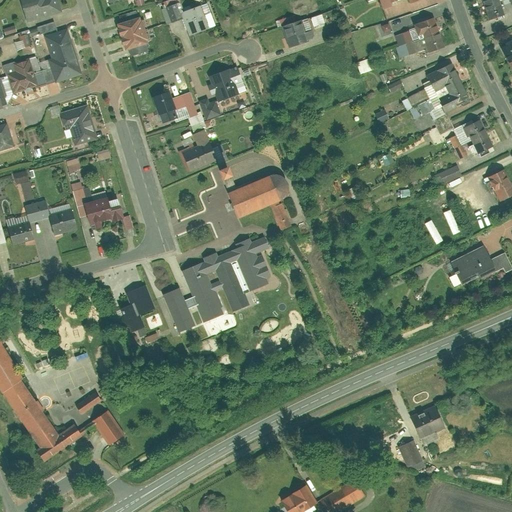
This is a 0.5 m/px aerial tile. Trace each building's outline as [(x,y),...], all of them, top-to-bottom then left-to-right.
[(19,0),(27,23),(62,12),(58,0),(19,0)] [(500,2),(485,7),(491,24),(506,19),(500,2)] [(200,6),(180,12),(188,36),(208,29),(200,6)] [(311,18),(313,26),(325,23),(322,14),(311,18)] [(141,16),(117,24),(121,38),(145,31),(141,16)] [(422,34),(423,38),(439,32),(434,17),(413,24),(418,36),(422,34)] [(282,26),(289,47),(308,41),(301,20),(282,26)] [(6,35),(17,32),(15,25),(4,29),(6,35)] [(44,38),(51,58),(45,60),(53,85),(83,75),(68,30),(44,38)] [(145,31),(121,38),(124,50),(149,44),(145,31)] [(439,32),(423,38),(427,49),(425,50),(427,57),(439,52),(438,49),(445,47),(439,32)] [(20,37),(22,40),(16,43),(18,50),(32,45),(29,34),(20,37)] [(511,43),(500,49),(507,62),(511,59),(511,43)] [(12,63),(14,71),(6,74),(12,94),(38,86),(28,58),(12,63)] [(375,69),(372,59),(357,63),(360,74),(375,69)] [(436,91),(446,87),(460,80),(452,63),(428,75),(436,91)] [(215,94),(218,101),(238,94),(229,69),(208,76),(211,84),(208,85),(211,96),(215,94)] [(460,80),(446,87),(450,95),(439,100),(446,114),(471,101),(460,80)] [(417,105),(429,99),(424,89),(402,100),(407,110),(417,105)] [(188,92),(172,98),(169,90),(152,97),(162,124),(179,118),(176,111),(184,107),(188,118),(197,115),(188,92)] [(215,95),(199,101),(206,120),(222,114),(215,95)] [(64,131),(70,129),(74,145),(96,139),(87,105),(59,113),(64,131)] [(411,109),(414,118),(419,117),(416,107),(411,109)] [(376,113),(378,122),(389,120),(386,110),(376,113)] [(467,137),(469,136),(471,141),(486,133),(480,119),(462,127),(467,137)] [(0,151),(15,146),(7,122),(0,124),(0,151)] [(184,147),(193,143),(188,132),(179,135),(184,147)] [(486,133),(471,141),(478,155),(493,148),(486,133)] [(182,153),(190,172),(218,161),(210,142),(182,153)] [(109,149),(97,152),(100,160),(111,158),(109,149)] [(70,173),(82,169),(78,158),(66,161),(70,173)] [(218,167),(222,176),(232,172),(228,163),(218,167)] [(439,186),(462,176),(457,165),(434,176),(439,186)] [(487,178),(500,202),(511,195),(511,184),(504,170),(487,178)] [(15,183),(29,181),(28,171),(14,173),(15,183)] [(267,179),(227,195),(236,219),(271,205),(277,203),(283,198),(286,191),(285,185),(281,180),(273,178),(267,179)] [(110,205),(108,196),(83,203),(91,232),(103,229),(101,222),(110,219),(111,222),(123,219),(126,230),(132,228),(129,217),(125,218),(121,203),(110,205)] [(31,223),(49,218),(45,201),(26,206),(31,223)] [(278,205),(277,203),(271,205),(281,230),(292,226),(282,203),(278,205)] [(49,215),(55,235),(77,229),(71,208),(49,215)] [(451,210),(444,212),(453,234),(460,232),(451,210)] [(437,244),(443,241),(432,220),(425,223),(437,244)] [(34,240),(29,221),(8,227),(12,245),(34,240)] [(249,292),(267,284),(264,278),(269,276),(261,257),(256,259),(254,254),(268,248),(264,239),(250,244),(248,240),(236,245),(238,249),(232,251),(232,252),(216,258),(215,254),(204,259),(206,263),(201,265),(201,264),(183,272),(193,297),(184,301),(179,288),(163,295),(178,333),(195,326),(188,309),(197,306),(204,322),(222,315),(219,308),(222,307),(215,291),(223,288),(233,311),(248,305),(243,294),(249,291),(249,292)] [(497,273),(483,245),(448,263),(461,287),(479,277),(481,281),(497,273)] [(144,287),(128,294),(132,306),(116,313),(126,336),(136,331),(140,340),(147,337),(138,317),(154,310),(144,287)] [(0,344),(0,387),(41,450),(33,455),(42,463),(81,437),(70,422),(57,429),(0,344)] [(101,402),(96,394),(77,406),(82,414),(101,402)] [(411,418),(420,439),(445,428),(435,407),(411,418)] [(107,412),(92,422),(109,446),(124,436),(107,412)] [(397,448),(406,468),(417,471),(426,467),(415,440),(397,448)] [(355,480),(321,500),(328,511),(339,511),(365,497),(355,480)] [(302,511),(317,503),(305,484),(279,500),(283,505),(279,508),(281,511),(302,511)]
